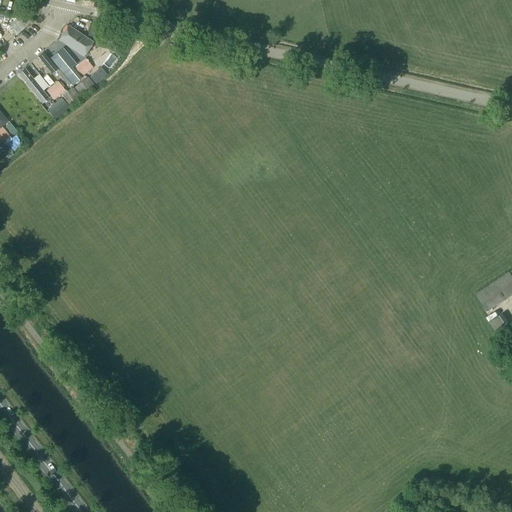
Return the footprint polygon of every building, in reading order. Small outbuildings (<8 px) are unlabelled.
[(15,34),(22,25),(13,18),(6,27),(15,34)] [(69,27),(59,40),(83,57),(93,44),(69,27)] [(44,50),(58,43),(55,38),(41,46),(44,50)] [(51,59),(73,85),(82,77),(73,66),(76,64),(72,60),(74,58),(65,47),(51,59)] [(43,54),(33,62),(46,78),(56,70),(43,54)] [(80,63),(87,72),(93,68),(85,58),(80,63)] [(87,72),(80,63),(74,67),(82,77),(87,72)] [(49,98),(24,69),(18,74),(43,103),(49,98)] [(104,76),(98,69),(89,77),(95,84),(104,76)] [(42,105),(16,74),(2,85),(22,110),(24,109),(32,119),(37,114),(35,112),(42,105)] [(82,97),(95,86),(88,77),(75,88),(82,97)] [(57,82),(52,86),(59,96),(64,92),(62,89),(57,82)] [(59,96),(52,86),(50,88),(46,91),(51,98),(54,100),(59,96)] [(80,98),(72,89),(62,97),(69,107),(80,98)] [(47,111),(55,120),(70,108),(62,98),(47,111)] [(12,135),(17,132),(10,123),(5,127),(12,135)] [(0,129),(0,137),(3,142),(9,137),(6,134),(2,128),(0,129)] [(14,137),(6,144),(13,152),(21,145),(14,137)] [(4,142),(0,145),(0,149),(0,150),(0,164),(1,165),(12,155),(12,152),(4,142)] [(511,269),(509,272),(475,294),(486,313),(511,295),(511,269)] [(511,333),(502,319),(490,326),(505,346),(511,341),(511,333)]
